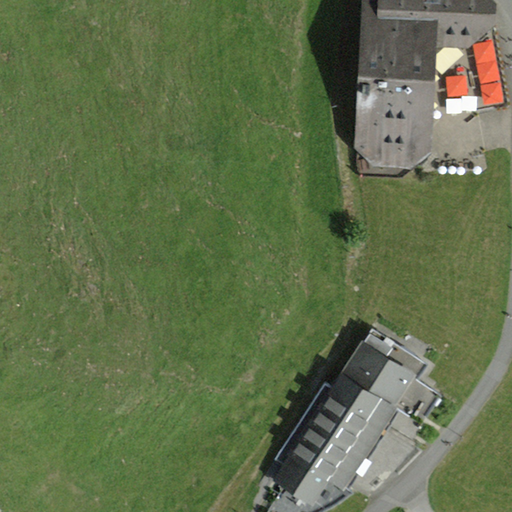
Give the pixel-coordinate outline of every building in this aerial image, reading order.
[(464,31),(470,37),(492,16),(483,6),(488,0),(365,0),(360,175),(402,177),(413,167),(409,162),(428,146),(415,131),(429,118),(416,104),(431,91),(418,77),(432,64),(427,59),(451,37),(454,41),(464,31)] [(372,329),(363,343),(411,374),(420,359),(372,329)] [(412,374),(411,374),(363,343),(362,343),(343,373),(392,405),(412,374)] [(380,424),(392,405),(343,373),(333,388),(369,411),(366,415),(380,424)] [(341,484),(380,424),(366,415),(369,411),(333,388),(290,455),(291,455),(277,478),(311,500),(327,475),(341,484)]
